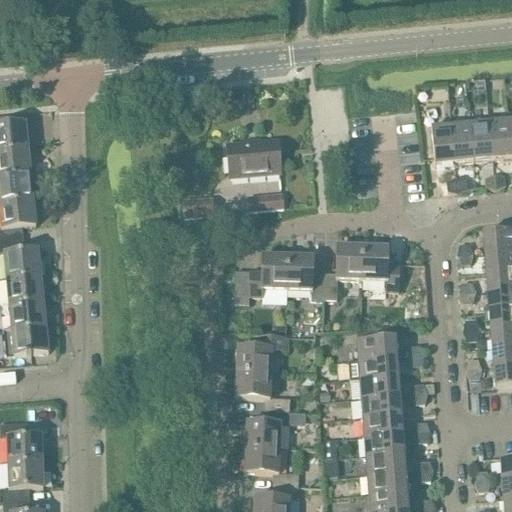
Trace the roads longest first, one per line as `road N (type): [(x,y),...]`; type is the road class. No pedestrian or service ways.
road 1 (residential): [(225,511),(211,268),(241,246),(309,224),(392,226),(436,242)]
road 2 (tertiary): [(70,78),(511,34)]
road 3 (unclassified): [(79,382),(70,78)]
road 4 (residential): [(436,242),(447,432)]
road 5 (unclassified): [(82,511),(79,382)]
